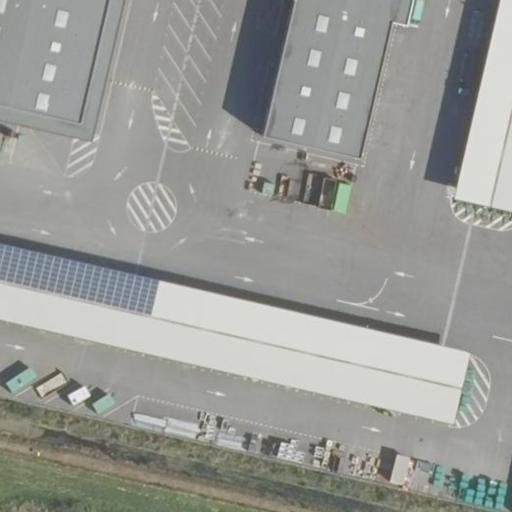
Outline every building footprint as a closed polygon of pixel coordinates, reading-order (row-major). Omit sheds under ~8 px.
[(0,0),(0,107),(82,126),(110,0),(0,0)] [(110,0),(82,126),(0,107),(0,119),(92,140),(123,0),(110,0)] [(293,0),(262,133),(365,157),(395,23),(408,27),(414,0),(293,0)] [(511,0),(499,0),(454,195),(511,208),(511,0)] [(0,319),(457,422),(473,351),(0,244),(0,319)]
